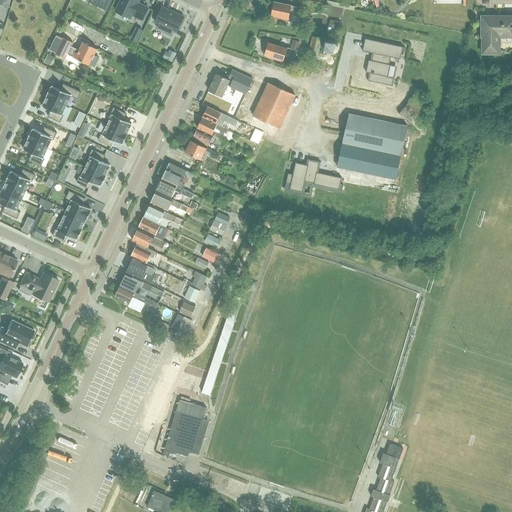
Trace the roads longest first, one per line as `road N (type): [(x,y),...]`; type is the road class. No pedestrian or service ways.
road 1 (residential): [(91,273),(215,10)]
road 2 (residential): [(0,465),(91,273)]
road 3 (residential): [(0,58),(36,73),(0,149)]
